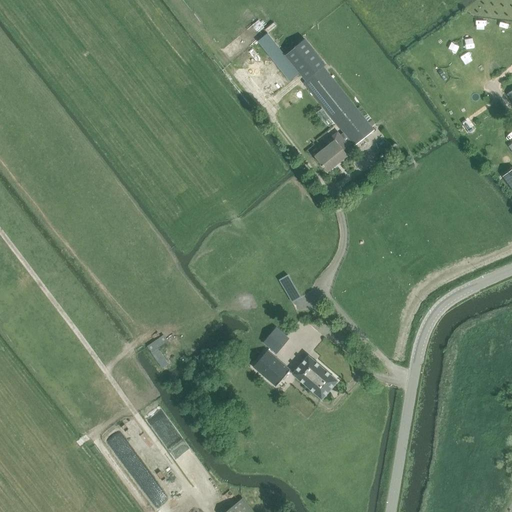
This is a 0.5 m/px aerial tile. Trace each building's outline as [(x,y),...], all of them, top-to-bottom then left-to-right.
[(274,1),(255,17),(306,80),(304,82),(344,132),(341,135),(338,132),(325,141),(329,145),(315,156),(328,173),(349,156),(344,150),(349,146),(346,141),(349,138),(355,145),(374,129),(371,126),(369,123),(323,66),(326,64),(274,1)] [(479,19),(478,29),(489,29),(490,20),(479,19)] [(507,32),(507,23),(500,23),(499,31),(507,32)] [(460,80),(449,83),(451,93),(462,90),(460,80)] [(503,106),(497,110),(500,115),(506,111),(503,106)] [(333,122),(321,108),(317,111),(328,126),(333,122)] [(466,119),(462,122),(467,130),(472,127),(466,119)] [(388,146),(381,152),(385,157),(392,151),(388,146)] [(511,189),(511,168),(502,176),(511,189)] [(301,298),(296,289),(287,294),(292,303),(301,298)] [(277,327),(263,343),(276,354),(289,339),(277,327)] [(148,347),(164,367),(170,362),(159,348),(169,340),(164,334),(148,347)] [(267,351),(254,366),(277,386),(290,371),(267,351)] [(309,355),(293,373),(322,399),(338,381),(309,355)] [(256,511),(244,497),(225,511),(256,511)]
